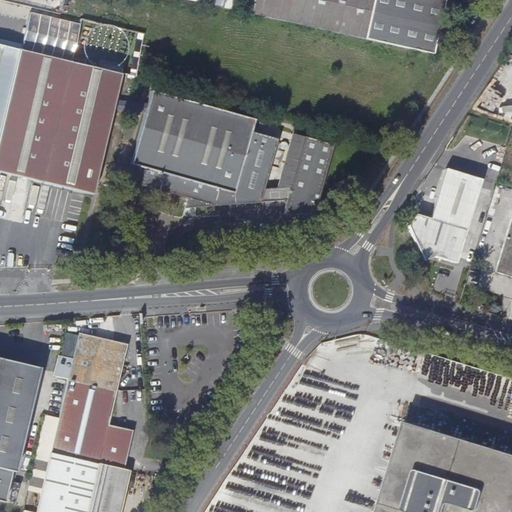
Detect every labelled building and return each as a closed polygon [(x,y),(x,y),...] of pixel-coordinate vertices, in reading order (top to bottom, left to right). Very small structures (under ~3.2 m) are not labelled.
[(183,0),(222,9),(223,0),(183,0)] [(223,0),(222,9),(231,11),(233,0),(223,0)] [(254,0),(251,15),(363,41),(431,56),(444,1),(437,0),(254,0)] [(21,51),(22,45),(0,39),(0,172),(93,195),(122,75),(21,51)] [(146,170),(141,186),(189,200),(186,209),(214,207),(219,190),(234,194),(235,205),(260,203),(264,189),(278,140),(251,132),(254,121),(152,92),(131,165),(146,170)] [(227,102),(213,98),(211,107),(241,115),(243,107),(227,102)] [(291,187),(264,189),(260,203),(286,201),(282,217),(314,215),(334,146),(305,138),(291,187)] [(482,180),(447,169),(430,219),(415,215),(407,227),(422,261),(432,256),(456,264),(482,180)] [(511,217),(495,272),(511,277),(511,217)] [(67,379),(116,391),(127,345),(78,333),(67,379)] [(39,368),(0,358),(0,500),(5,502),(12,471),(15,472),(39,368)] [(67,379),(58,419),(50,453),(123,469),(132,431),(108,425),(116,391),(67,379)] [(119,511),(130,471),(123,469),(50,453),(58,419),(44,416),(21,511),(119,511)] [(511,511),(511,453),(408,422),(379,511),(511,511)]
